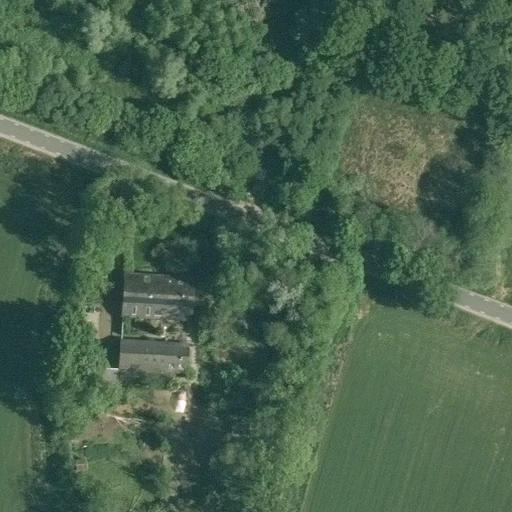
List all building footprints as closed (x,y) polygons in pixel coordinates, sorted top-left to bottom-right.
[(122,318),(190,321),(193,280),(125,276),(122,318)] [(120,341),(118,370),(118,371),(119,371),(165,374),(188,375),(190,345),(120,341)] [(164,385),(165,374),(119,371),(118,383),(164,385)] [(77,433),(77,423),(65,423),(66,433),(77,433)] [(232,435),(248,436),(248,424),(233,423),(232,435)]
